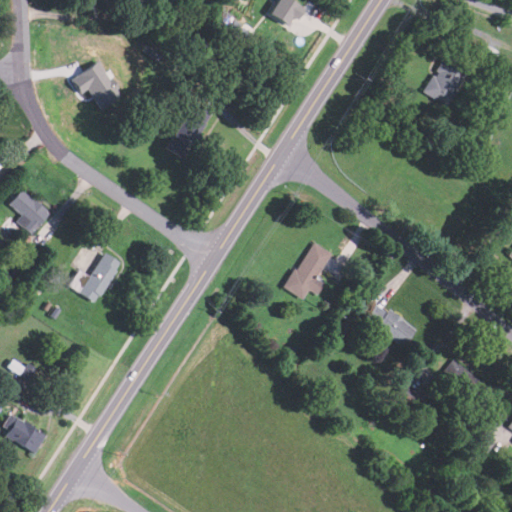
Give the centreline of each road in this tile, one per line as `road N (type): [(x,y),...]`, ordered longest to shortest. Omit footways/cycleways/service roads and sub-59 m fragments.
road 1 (primary): [(46,511),(380,0)]
road 2 (residential): [(20,0),(25,92),(49,138),(213,256)]
road 3 (residential): [(511,334),(280,152)]
